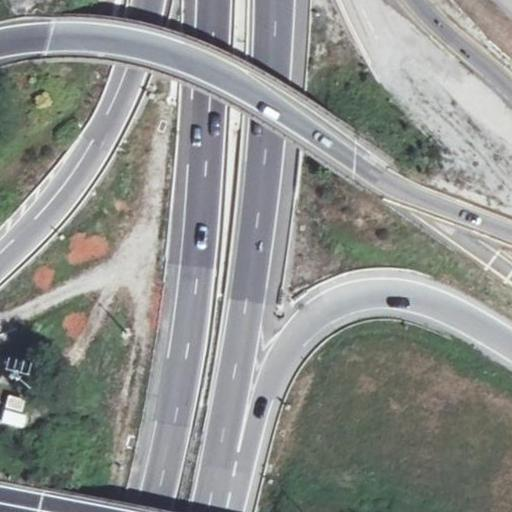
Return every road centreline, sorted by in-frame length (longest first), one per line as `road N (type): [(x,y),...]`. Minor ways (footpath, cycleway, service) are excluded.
road 1 (motorway): [(511,273),(287,115),(176,55),(82,37),(0,48)]
road 2 (motorway): [(213,0),(196,265),(152,511)]
road 3 (motorway): [(221,486),(255,245),(272,0)]
road 4 (motorway): [(221,486),(245,450),(283,353),(328,310),(376,296),(417,300),(511,347)]
road 5 (motorway): [(152,0),(131,72),(80,172),(0,262)]
road 6 (motorway): [(511,181),(426,54),(400,0)]
